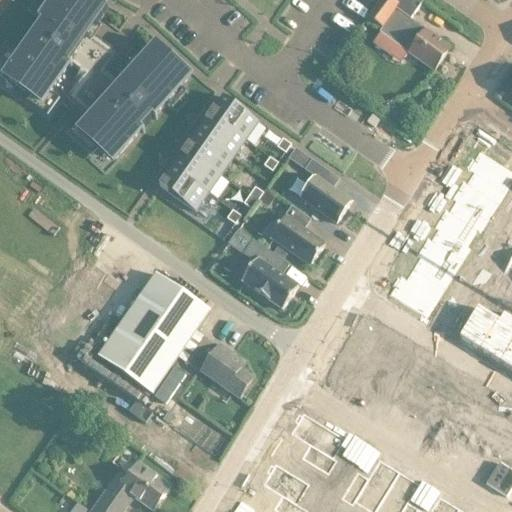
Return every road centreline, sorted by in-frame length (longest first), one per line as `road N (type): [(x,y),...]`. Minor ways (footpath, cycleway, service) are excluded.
road 1 (residential): [(299,352),(0,140)]
road 2 (residential): [(285,374),(505,511)]
road 3 (residential): [(299,352),(411,175)]
road 4 (residential): [(411,175),(273,72)]
road 5 (residential): [(203,511),(285,374)]
road 6 (residential): [(273,72),(237,56),(177,0)]
